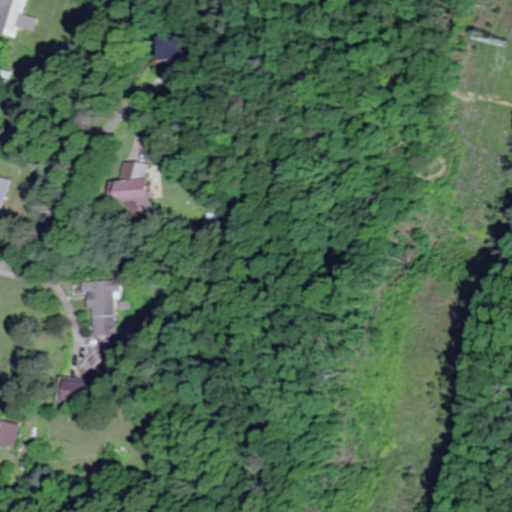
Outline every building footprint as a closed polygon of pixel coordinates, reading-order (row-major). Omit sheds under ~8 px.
[(22,15),(25,0),(3,0),(0,11),(0,33),(14,38),(16,27),(34,32),(37,19),(22,15)] [(159,60),(185,60),(185,36),(159,36),(159,60)] [(113,180),(113,201),(146,201),(146,162),(125,162),(125,180),(113,180)] [(118,336),(116,293),(121,292),(121,280),(94,281),(94,292),(93,292),(94,336),(118,336)] [(85,407),(91,385),(66,378),(60,399),(85,407)] [(0,444),(9,446),(14,423),(0,420),(0,444)]
